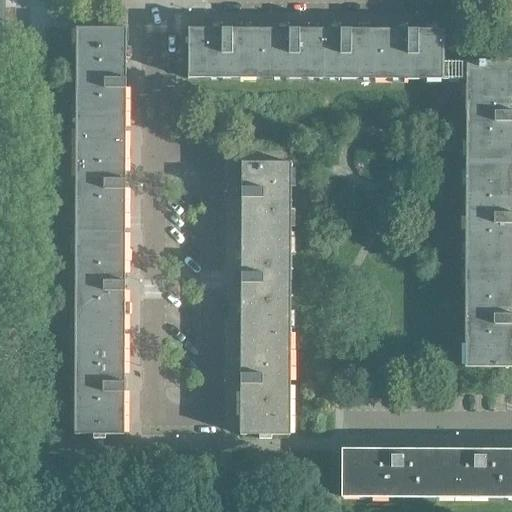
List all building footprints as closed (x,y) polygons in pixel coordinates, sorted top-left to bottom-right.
[(126,130),(126,29),(76,29),(76,130),(126,130)] [(324,80),(325,30),(188,29),(188,79),(324,80)] [(511,164),(511,62),(444,62),(444,30),(325,30),(324,80),(466,80),(466,164),(511,164)] [(125,232),(126,130),(76,130),(75,231),(125,232)] [(291,234),(292,163),(242,163),(241,234),(291,234)] [(511,265),(511,164),(466,164),(465,266),(511,265)] [(125,333),(125,232),(75,231),(75,333),(125,333)] [(291,336),(291,256),(291,234),(241,234),(241,335),(291,336)] [(511,367),(511,265),(465,266),(465,367),(511,367)] [(124,435),(125,333),(75,333),(74,435),(93,435),(93,439),(106,439),(106,435),(124,435)] [(290,436),(291,357),(291,336),(241,335),(240,435),(259,436),(259,440),(272,440),(272,436),(290,436)] [(511,450),(342,450),(342,498),(511,498),(511,450)]
